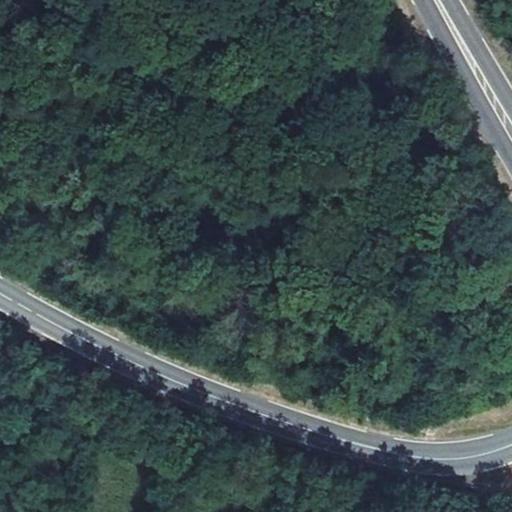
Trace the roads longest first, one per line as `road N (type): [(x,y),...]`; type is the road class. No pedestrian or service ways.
road 1 (tertiary): [(0,290),(104,348),(256,415),(394,451),(450,454),(511,442)]
road 2 (secondary): [(511,131),(437,0)]
